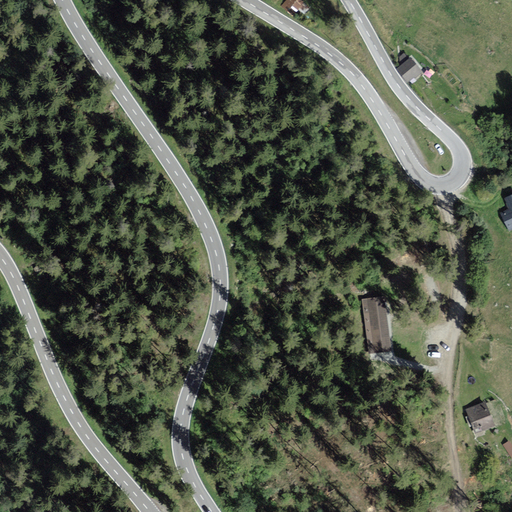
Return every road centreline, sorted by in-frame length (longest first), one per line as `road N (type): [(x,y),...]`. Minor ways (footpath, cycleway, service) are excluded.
road 1 (tertiary): [(211,511),(184,463),(181,425),(220,299),(212,241),(62,0)]
road 2 (tertiary): [(244,0),(347,68),(408,162),(442,184),(456,178),(462,153),(395,82),(348,0)]
road 3 (tertiary): [(0,256),(76,419),(149,511)]
road 4 (track): [(442,184),(461,260),(448,407)]
